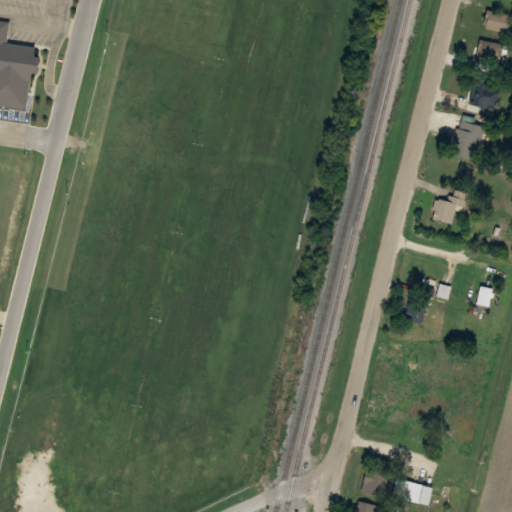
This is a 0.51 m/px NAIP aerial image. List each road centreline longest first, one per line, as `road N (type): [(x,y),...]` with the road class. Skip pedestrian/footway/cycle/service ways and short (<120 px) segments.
road 1 (residential): [(325,511),(452,0)]
road 2 (tertiary): [(0,375),(91,0)]
